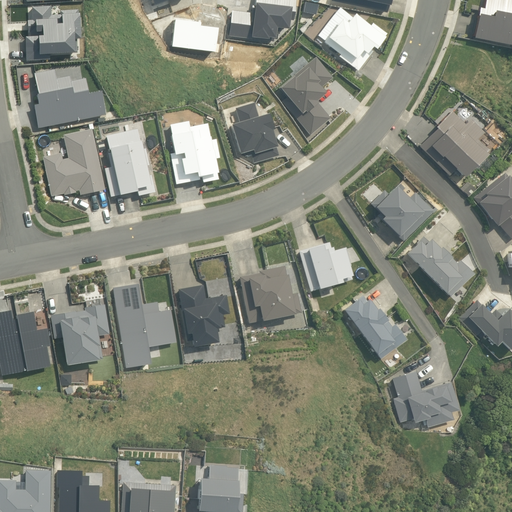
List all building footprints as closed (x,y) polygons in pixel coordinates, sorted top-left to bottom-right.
[(339,0),(384,10),(386,0),(339,0)] [(475,15),(470,39),(511,48),(511,0),(483,0),(482,10),(477,8),(476,16),(475,15)] [(338,56),(337,57),(356,71),(380,39),(350,16),(343,25),(338,20),(322,43),(338,56)] [(308,136),(328,119),(315,103),(314,104),(313,102),(324,93),(320,87),(330,79),(312,58),(276,89),(284,99),(280,102),(308,136)] [(36,129),(103,115),(98,92),(85,95),(82,79),(68,82),(66,77),(54,80),(52,70),(31,74),(35,95),(33,96),(35,105),(31,106),(36,129)] [(249,155),(252,164),(277,157),(269,131),(264,115),(256,118),(252,103),(233,109),(237,123),(228,126),(236,155),(242,153),(243,157),(249,155)] [(449,111),(417,147),(447,176),(453,170),(461,178),(483,155),(482,154),(486,150),(475,139),(481,133),(468,120),(463,125),(449,111)] [(167,136),(170,154),(168,155),(174,185),(197,181),(196,178),(199,177),(200,183),(216,180),(214,172),(213,172),(211,160),(217,159),(213,140),(208,141),(205,124),(187,128),(186,122),(168,126),(169,136),(167,136)] [(59,154),(40,158),(49,197),(62,194),(62,196),(74,193),(74,192),(77,191),(78,196),(102,191),(89,129),(61,136),(66,159),(60,161),(59,154)] [(136,197),(153,193),(149,176),(145,177),(142,167),(147,166),(143,149),(139,150),(135,129),(104,136),(106,149),(105,150),(106,154),(105,154),(108,168),(102,169),(109,198),(116,196),(116,197),(132,193),(132,190),(134,190),(136,197)] [(511,185),(502,174),(471,198),(493,226),(496,224),(508,240),(511,236),(511,185)] [(381,217),(378,220),(400,241),(431,211),(412,193),(406,199),(400,193),(404,188),(400,184),(395,188),(393,186),(386,194),(382,190),(368,205),(381,217)] [(449,297),(471,274),(458,261),(455,264),(438,247),(436,249),(427,240),(425,241),(421,237),(417,242),(416,241),(403,254),(443,294),(444,292),(449,297)] [(329,242),(298,251),(310,291),(352,280),(351,276),(352,275),(349,266),(351,266),(345,247),(333,251),(332,246),(331,247),(329,242)] [(258,271),(259,273),(239,277),(248,323),(301,313),(297,293),(291,294),(287,274),(286,274),(284,265),(258,271)] [(138,283),(112,288),(125,368),(151,364),(148,347),(175,342),(170,309),(159,311),(158,302),(145,304),(141,305),(138,283)] [(203,284),(178,289),(186,333),(190,333),(193,346),(218,342),(216,329),(224,327),(222,315),(229,314),(226,295),(206,298),(203,284)] [(381,359),(407,339),(395,324),(392,326),(385,317),(383,318),(377,310),(375,312),(362,294),(354,300),(356,302),(345,310),(376,350),(374,352),(381,359)] [(507,352),(511,346),(511,316),(505,309),(499,315),(493,310),(488,315),(479,306),(480,305),(475,301),(457,318),(474,336),(478,332),(493,347),(498,342),(507,352)] [(53,339),(58,338),(63,365),(101,359),(97,336),(107,334),(102,305),(83,308),(83,311),(74,313),(74,311),(49,315),(53,339)] [(0,367),(2,375),(50,366),(46,346),(50,345),(46,328),(36,330),(33,311),(15,315),(16,319),(12,319),(11,310),(0,312),(0,367)] [(448,382),(419,391),(414,372),(390,378),(395,397),(391,398),(398,422),(409,419),(410,422),(422,418),(425,427),(450,420),(449,412),(456,410),(448,382)] [(240,511),(242,493),(238,492),(238,480),(237,480),(238,468),(226,467),(226,466),(209,464),(208,478),(199,478),(197,510),(205,511),(240,511)] [(49,511),(50,470),(25,470),(25,490),(15,489),(15,480),(0,479),(0,511),(49,511)] [(109,511),(109,500),(98,500),(98,485),(88,485),(88,476),(81,476),(81,470),(56,470),(56,487),(59,487),(58,511),(109,511)] [(173,511),(175,485),(122,482),(120,511),(173,511)]
